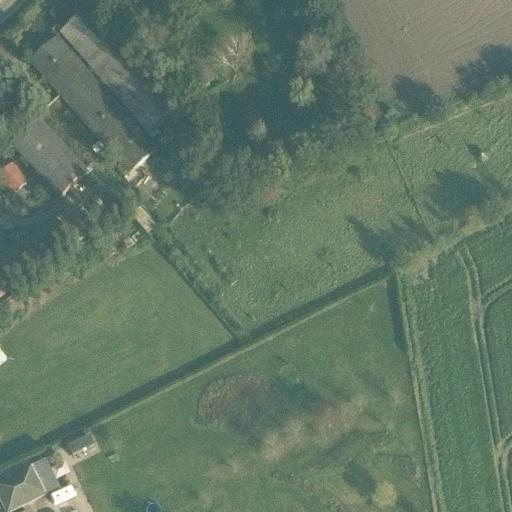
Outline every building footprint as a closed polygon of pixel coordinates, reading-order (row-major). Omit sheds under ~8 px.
[(134,29),(113,6),(105,13),(126,36),(134,29)] [(181,111),(104,23),(91,8),(60,35),(150,137),(181,111)] [(156,152),(70,53),(56,38),(29,62),(129,176),(156,152)] [(85,177),(38,124),(11,147),(58,201),(85,177)] [(0,176),(0,185),(13,199),(14,197),(20,204),(34,191),(28,185),(29,184),(12,165),(0,176)] [(73,209),(0,259),(0,298),(92,235),(73,209)] [(18,511),(47,498),(32,467),(30,468),(28,464),(0,477),(0,502),(4,511),(18,511)]
